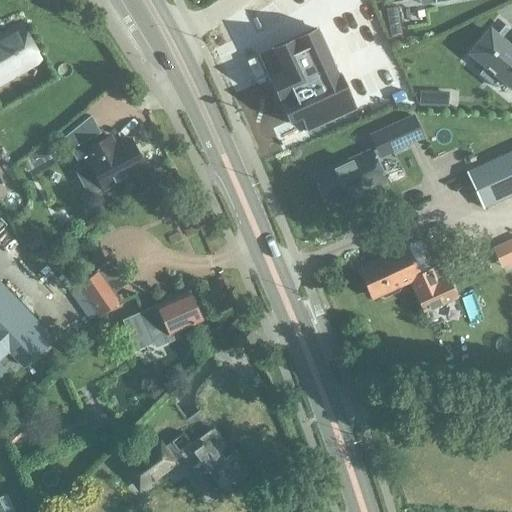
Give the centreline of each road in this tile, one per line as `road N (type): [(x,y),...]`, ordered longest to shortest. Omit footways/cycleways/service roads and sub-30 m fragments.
road 1 (primary): [(370,511),(278,252),(175,35)]
road 2 (primary): [(156,46),(257,253),(349,511)]
